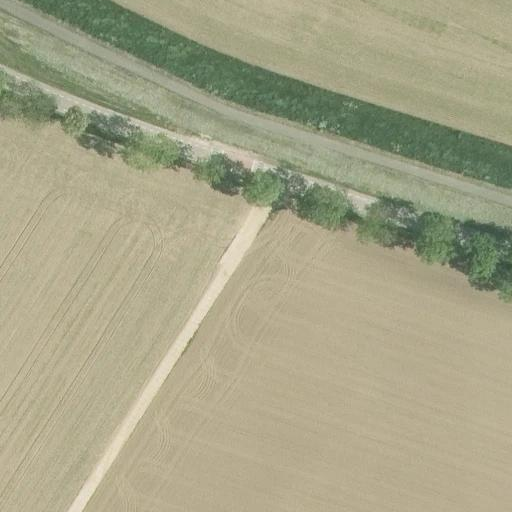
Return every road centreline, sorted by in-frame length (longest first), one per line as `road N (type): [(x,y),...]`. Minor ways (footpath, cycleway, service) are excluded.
road 1 (tertiary): [(511,254),(124,128),(0,76)]
road 2 (track): [(79,511),(288,180)]
